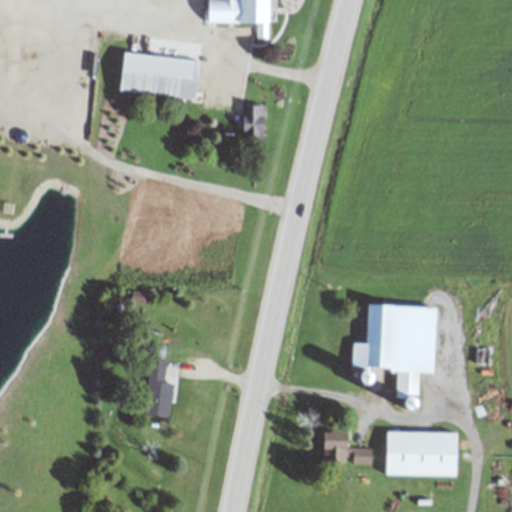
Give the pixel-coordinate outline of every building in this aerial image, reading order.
[(205,0),(206,22),(244,21),(256,21),(256,37),(266,37),(266,23),(271,23),(270,0),(205,0)] [(121,92),(197,98),(200,59),(125,52),(121,92)] [(266,104),(244,104),(244,139),(266,139),(266,104)] [(438,306),(370,304),(369,343),(353,342),(352,368),(397,369),(396,396),(419,397),(420,373),(435,374),(438,306)] [(163,382),(166,358),(144,356),(143,374),(147,375),(143,415),(170,417),(173,383),(163,382)] [(387,475),(458,477),(458,433),(388,432),(387,475)] [(372,448),(350,447),(350,433),(322,433),(322,464),(372,464),(372,448)]
